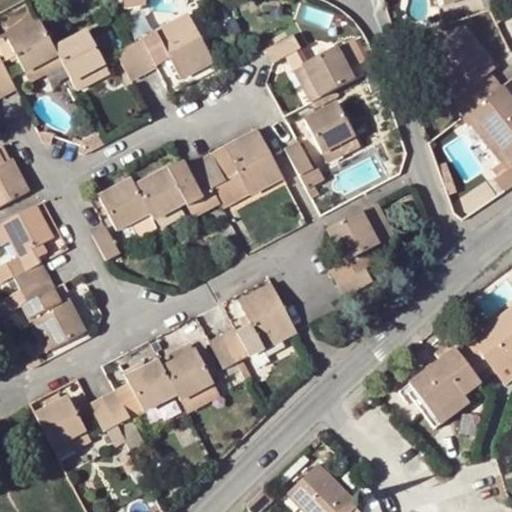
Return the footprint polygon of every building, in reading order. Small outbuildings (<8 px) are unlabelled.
[(144,0),(117,0),(116,10),(143,13),(144,0)] [(212,61),(188,15),(155,33),(179,78),(212,61)] [(7,39),(23,72),(37,65),(41,73),(60,63),(53,49),(39,22),(7,39)] [(92,83),(87,73),(104,65),(87,32),(53,49),(60,63),(75,91),(92,83)] [(459,94),(451,100),(447,104),(458,120),(462,117),(469,111),(486,98),(475,85),(484,77),(493,69),(464,33),(432,60),(439,70),(459,94)] [(299,49),(292,37),(267,50),(273,62),(299,49)] [(143,73),(155,66),(141,39),(129,46),(143,73)] [(129,46),(115,53),(129,80),(143,73),(129,46)] [(352,80),(335,48),(302,66),(310,80),(301,85),(310,103),(352,80)] [(0,96),(0,97),(15,89),(1,62),(0,62),(0,96)] [(41,73),(37,65),(23,72),(28,80),(41,73)] [(109,74),(104,65),(87,73),(92,83),(109,74)] [(301,85),(310,80),(302,66),(293,70),(301,85)] [(376,67),(361,75),(370,90),(382,86),(376,67)] [(451,100),(459,94),(439,70),(432,75),(451,100)] [(486,98),(495,91),(484,77),(475,85),(486,98)] [(511,98),(501,86),(495,91),(486,98),(469,111),(484,130),(506,158),(510,164),(501,171),(493,177),(504,192),(511,187),(511,98)] [(359,145),(336,102),(304,119),(322,152),(338,144),(343,154),(359,145)] [(477,136),(484,130),(469,111),(462,117),(477,136)] [(221,207),(281,176),(258,130),(197,161),(216,198),(219,204),(221,207)] [(300,176),(312,170),(298,143),(286,149),(300,176)] [(343,154),(338,144),(322,152),(327,162),(343,154)] [(2,145),(0,146),(0,158),(2,163),(9,159),(2,145)] [(0,205),(26,191),(9,159),(2,163),(0,158),(0,205)] [(497,165),(501,171),(510,164),(506,158),(497,165)] [(188,213),(216,198),(197,161),(183,168),(170,174),(168,170),(134,187),(147,212),(151,220),(183,204),(188,213)] [(445,167),(437,170),(445,195),(454,192),(445,167)] [(319,184),(312,170),(300,176),(307,190),(319,184)] [(98,198),(115,230),(147,212),(134,187),(131,180),(98,198)] [(219,204),(216,198),(188,213),(191,218),(219,204)] [(369,230),(377,247),(393,238),(375,204),(368,208),(377,226),(369,230)] [(34,206),(2,222),(11,240),(20,256),(0,265),(0,282),(13,276),(19,289),(46,275),(39,262),(36,256),(55,247),(34,206)] [(368,208),(327,230),(343,260),(344,264),(364,253),(377,247),(369,230),(377,226),(368,208)] [(0,222),(0,243),(1,245),(11,240),(2,222),(0,222)] [(106,262),(118,256),(104,228),(92,234),(106,262)] [(364,253),(344,264),(343,260),(329,268),(337,283),(363,269),(370,283),(377,279),(364,253)] [(344,297),(370,283),(363,269),(337,283),(344,297)] [(20,304),(28,319),(33,316),(50,349),(84,331),(67,298),(60,302),(53,288),(46,275),(19,289),(14,291),(20,304)] [(236,362),(242,359),(294,332),(271,285),(237,301),(244,314),(238,317),(245,329),(237,333),(235,329),(222,335),(236,362)] [(0,314),(20,304),(14,291),(0,298),(0,314)] [(468,338),(463,331),(448,342),(462,360),(477,350),(489,367),(494,374),(511,361),(511,305),(482,328),(468,338)] [(45,352),(50,349),(33,316),(28,319),(45,352)] [(463,331),(468,338),(482,328),(477,321),(463,331)] [(222,335),(209,342),(222,369),(236,362),(222,335)] [(432,418),(462,396),(479,384),(474,377),(462,360),(448,342),(434,352),(439,359),(406,383),(432,418)] [(176,393),(180,401),(212,384),(191,343),(170,354),(173,362),(162,368),(176,393)] [(474,377),(489,367),(477,350),(462,360),(474,377)] [(37,356),(24,362),(26,367),(35,367),(41,363),(37,356)] [(244,378),(250,374),(242,359),(236,362),(244,378)] [(162,368),(158,361),(126,378),(130,386),(115,394),(114,392),(102,398),(116,425),(143,410),(176,393),(162,368)] [(511,377),(511,361),(494,374),(502,385),(511,377)] [(468,405),(462,396),(432,418),(406,383),(401,387),(432,430),(468,405)] [(185,409),(217,393),(212,384),(180,401),(185,409)] [(35,415),(57,457),(74,448),(70,439),(85,431),(68,398),(35,415)] [(111,430),(120,451),(145,440),(136,420),(111,430)] [(85,431),(70,439),(74,448),(90,440),(85,431)] [(350,511),(358,504),(316,464),(284,495),(300,511),(350,511)] [(246,505),(248,511),(258,511),(276,495),(266,486),(246,505)]
